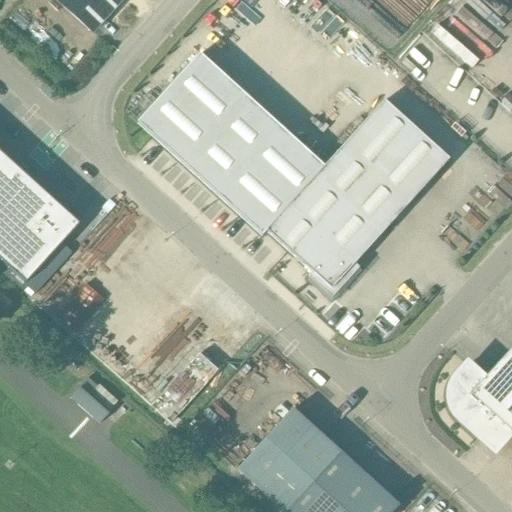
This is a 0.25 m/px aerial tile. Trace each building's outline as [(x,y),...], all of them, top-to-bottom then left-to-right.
[(122,0),(55,0),(92,34),(122,0)] [(330,0),(347,18),(356,10),(346,0),(330,0)] [(319,164),(199,55),(137,124),(258,234),(264,228),(308,269),(304,273),(329,295),(357,264),(353,259),(447,156),(381,96),(319,164)] [(0,154),(0,262),(25,285),(39,270),(38,269),(61,244),(81,222),(78,220),(76,223),(0,154)] [(180,387),(193,397),(235,341),(223,331),(180,387)] [(452,384),(449,394),(449,403),(451,410),(458,420),(478,438),(484,431),(500,446),(511,434),(511,348),(483,381),(467,366),(457,378),(452,384)] [(115,404),(97,387),(88,396),(107,413),(115,404)] [(108,415),(79,389),(71,398),(100,424),(108,415)] [(282,511),(394,511),(398,508),(292,410),(237,470),(282,511)]
